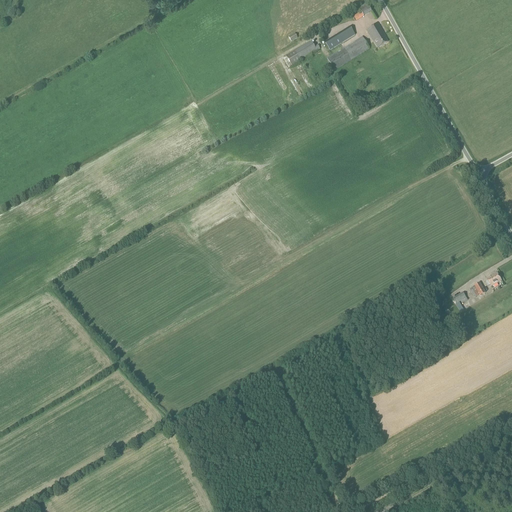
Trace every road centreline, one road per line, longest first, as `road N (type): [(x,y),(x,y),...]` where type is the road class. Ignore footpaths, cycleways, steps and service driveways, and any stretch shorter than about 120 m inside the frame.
road 1 (track): [(0,105),(182,0)]
road 2 (unclassified): [(477,174),(381,0)]
road 3 (track): [(511,422),(352,511)]
road 4 (track): [(511,452),(489,451),(382,511)]
